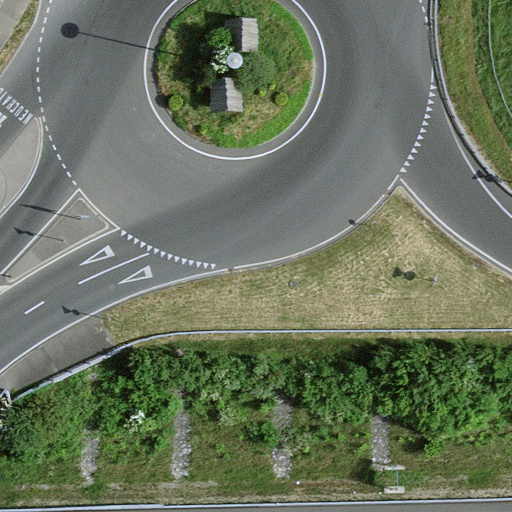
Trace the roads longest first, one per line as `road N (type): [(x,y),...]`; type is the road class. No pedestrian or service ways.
road 1 (primary): [(0,331),(80,282),(244,210)]
road 2 (motorway): [(511,246),(448,186),(377,85)]
road 3 (primary): [(244,210),(318,184),(367,123),(377,85)]
road 4 (primary): [(97,109),(118,152),(153,185),(196,205),(244,210)]
road 5 (primary): [(97,109),(43,198),(0,246)]
road 6 (motorway): [(101,14),(0,120)]
